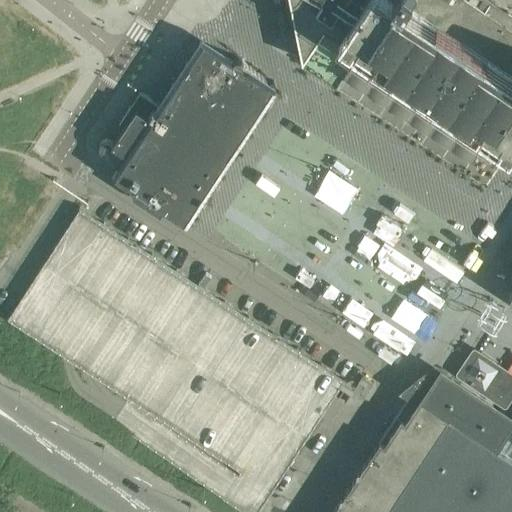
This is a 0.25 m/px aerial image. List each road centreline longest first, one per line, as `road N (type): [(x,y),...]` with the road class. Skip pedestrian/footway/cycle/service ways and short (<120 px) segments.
road 1 (residential): [(161,0),(58,155),(393,376)]
road 2 (tertiary): [(172,511),(0,396)]
road 3 (unknown): [(298,92),(173,0)]
road 4 (tertiary): [(0,428),(123,511)]
road 5 (residential): [(318,482),(393,376)]
